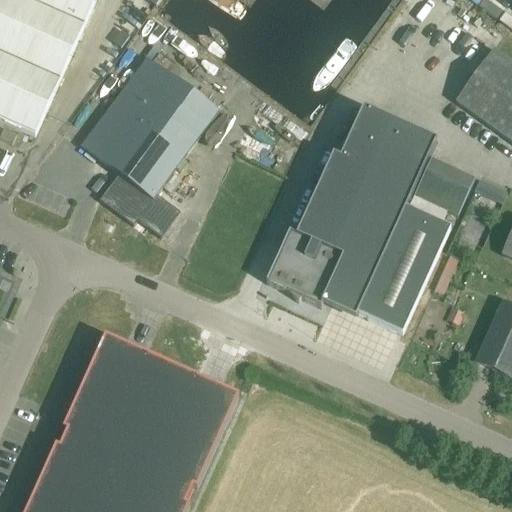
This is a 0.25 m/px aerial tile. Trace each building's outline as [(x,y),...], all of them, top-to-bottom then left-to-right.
[(0,0),(0,125),(33,141),(96,0),(0,0)] [(143,0),(155,9),(161,0),(143,0)] [(467,9),(459,14),(470,32),(478,27),(467,9)] [(112,44),(120,51),(130,39),(121,33),(112,44)] [(511,66),(493,53),(455,105),(511,145),(511,66)] [(152,204),(156,199),(160,202),(168,191),(164,188),(218,115),(147,62),(81,150),(152,204)] [(437,145),(365,112),(343,162),(334,158),(298,237),(290,233),(266,287),(321,312),(325,303),(357,317),(405,211),(407,212),(430,162),(437,145)] [(16,138),(3,132),(0,139),(0,141),(12,147),(16,138)] [(450,232),(440,227),(446,214),(458,219),(474,182),(430,162),(407,212),(405,211),(357,317),(402,338),(450,232)] [(229,227),(241,195),(227,190),(215,222),(229,227)] [(511,232),(501,257),(511,262),(511,232)] [(511,310),(501,306),(475,366),(511,382),(511,310)] [(104,339),(24,511),(186,511),(237,400),(104,339)]
